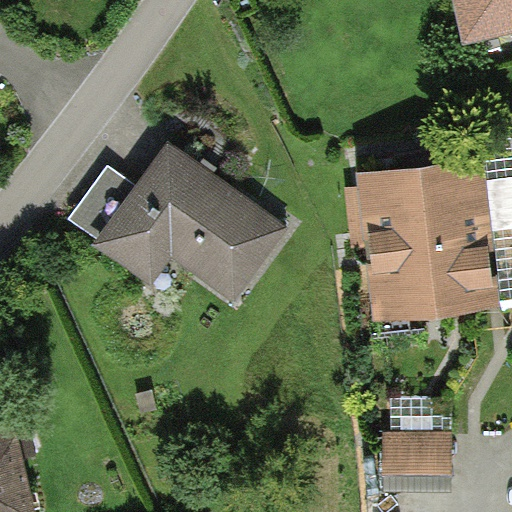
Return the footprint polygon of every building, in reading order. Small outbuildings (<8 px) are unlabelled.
[(511,0),(469,0),(475,25),(511,16),(511,0)] [(301,226),(174,132),(127,194),(106,179),(79,215),(164,278),(184,251),(248,298),(301,226)] [(474,167),(373,179),(387,298),(487,287),(474,167)] [(0,427),(0,511),(31,511),(10,425),(0,427)] [(446,435),(395,435),(394,486),(446,487),(446,435)]
